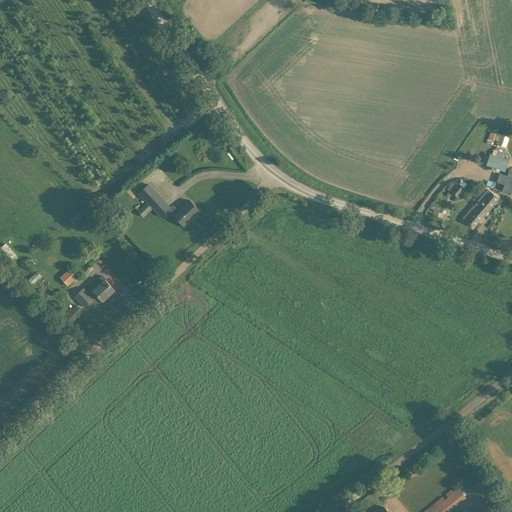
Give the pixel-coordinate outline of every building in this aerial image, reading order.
[(498,145),(501,135),(491,132),(487,143),(497,147),(498,145)] [(487,164),(490,156),(484,154),(481,164),(487,165),(487,164)] [(490,154),(487,164),(486,166),(501,171),(505,172),(509,160),(503,158),(492,154),(490,154)] [(511,169),(510,169),(508,175),(500,173),(499,178),(497,183),(504,185),(502,192),(511,194),(511,169)] [(458,198),(465,189),(455,180),(447,189),(458,198)] [(473,186),(484,190),(485,190),(487,186),(473,181),(470,180),(469,185),(472,186),(473,186)] [(200,211),(193,204),(190,200),(177,211),(172,205),(170,208),(158,195),(157,194),(158,193),(155,190),(149,184),(139,194),(147,203),(152,208),(160,217),(169,209),(177,219),(184,226),(200,211)] [(488,190),(463,218),(474,228),(499,199),(488,190)] [(127,205),(144,222),(155,212),(138,195),(127,205)] [(441,207),(434,204),(432,203),(429,208),(434,210),(433,214),(437,216),(441,207)] [(117,238),(127,228),(121,223),(112,233),(117,238)] [(69,268),(59,278),(68,286),(78,277),(69,268)] [(115,290),(106,280),(102,275),(86,290),(84,288),(74,297),(84,308),(94,299),(93,298),(97,294),(103,301),(115,290)] [(62,317),(70,324),(82,312),(76,306),(72,310),(71,308),(67,312),(64,309),(59,313),(62,317)] [(448,498),(445,500),(442,497),(423,511),(448,511),(466,498),(456,486),(445,495),(448,498)]
